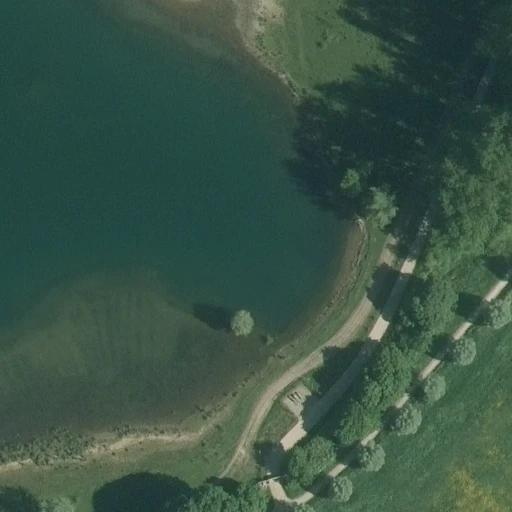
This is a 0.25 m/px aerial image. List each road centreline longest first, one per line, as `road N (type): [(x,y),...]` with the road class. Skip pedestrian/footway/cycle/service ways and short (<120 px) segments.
road 1 (track): [(511,272),(354,454),(286,511)]
road 2 (track): [(506,0),(478,42),(398,229)]
